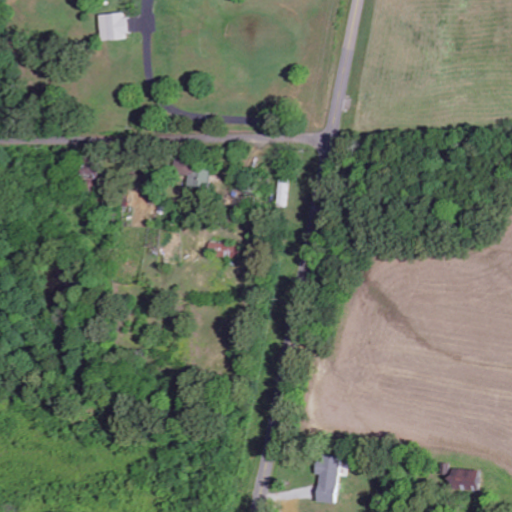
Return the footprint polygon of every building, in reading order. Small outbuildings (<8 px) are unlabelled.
[(107,40),(135,39),(135,14),(107,15),(107,40)] [(218,168),(191,167),(190,186),(217,187),(218,168)] [(213,255),(246,258),(247,245),(214,241),(213,255)] [(346,455),(331,455),(330,461),(323,460),(322,473),(324,473),(323,500),(343,502),(346,455)] [(488,488),(489,469),(461,468),(460,487),(488,488)]
